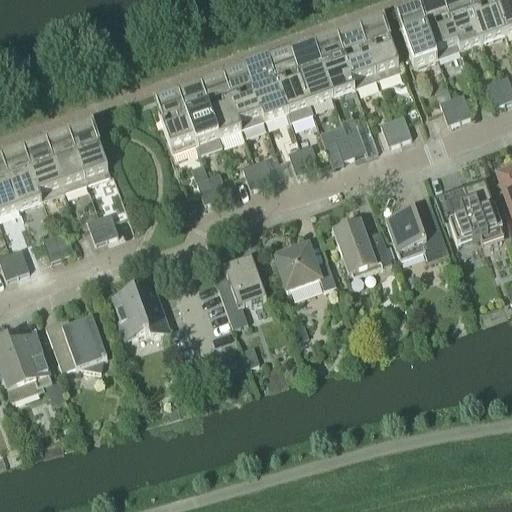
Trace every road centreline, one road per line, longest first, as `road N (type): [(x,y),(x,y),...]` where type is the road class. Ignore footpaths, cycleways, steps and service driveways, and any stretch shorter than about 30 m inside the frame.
road 1 (residential): [(178,273),(201,228),(511,121)]
road 2 (residential): [(0,305),(126,255),(178,273)]
